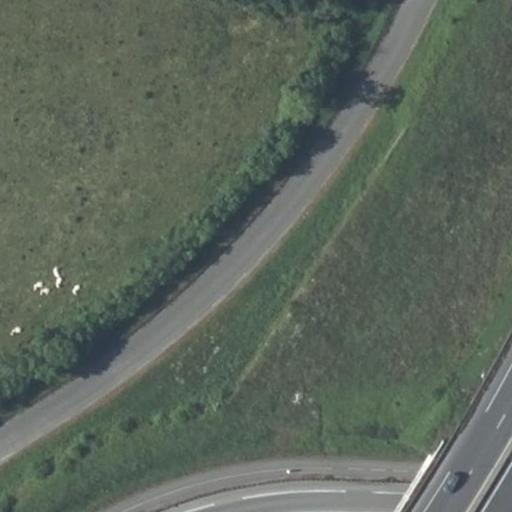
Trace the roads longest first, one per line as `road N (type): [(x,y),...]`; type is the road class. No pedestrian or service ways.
road 1 (trunk): [(511,509),(315,497),(215,511)]
road 2 (trunk): [(511,403),(445,511)]
